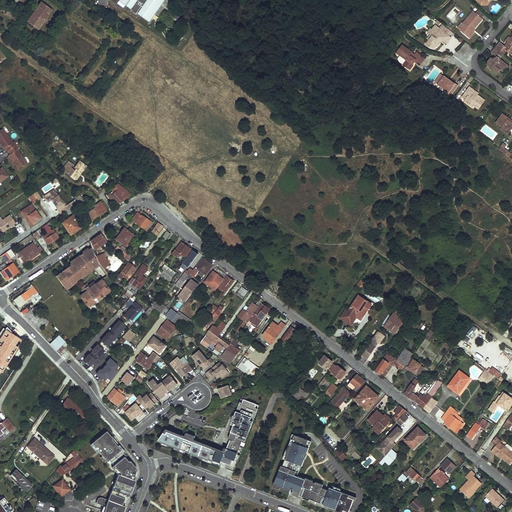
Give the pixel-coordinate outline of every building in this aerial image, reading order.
[(122,0),(121,2),(131,9),(137,1),(144,5),(137,14),(149,22),(151,19),(149,18),(154,12),(155,13),(156,11),(157,11),(158,9),(159,7),(158,6),(162,0),(122,0)] [(151,19),(149,22),(165,0),(162,0),(158,6),(159,7),(158,9),(157,11),(156,11),(155,13),(154,12),(149,18),(151,19)] [(53,10),(41,2),(27,21),(39,30),(53,10)] [(497,3),(491,11),(495,15),(501,7),(497,3)] [(473,11),(463,22),(465,24),(460,30),(468,37),(473,31),(472,30),(482,18),(473,11)] [(427,39),(424,43),(428,47),(428,46),(432,49),(435,45),(436,46),(438,43),(437,42),(438,41),(436,39),(438,37),(441,40),(445,43),(450,37),(442,31),(438,28),(434,24),(430,29),(432,30),(429,34),(431,35),(427,39)] [(511,38),(511,39),(509,37),(506,41),(507,42),(508,43),(505,47),(504,46),(499,42),(496,46),(499,49),(498,50),(496,52),(494,49),(491,52),(497,57),(496,59),(495,58),(493,60),(491,58),(486,64),(495,71),(497,68),(500,70),(505,63),(500,59),(506,51),(511,55),(511,38)] [(401,44),(395,52),(405,59),(402,64),(409,69),(413,64),(412,64),(414,61),(420,65),(425,58),(415,51),(414,53),(412,56),(410,54),(412,51),(401,44)] [(437,83),(443,75),(440,73),(434,81),(437,83)] [(443,75),(437,83),(447,91),(445,94),(448,97),(457,84),(454,82),(453,83),(443,75)] [(468,86),(460,96),(469,102),(472,104),(477,108),(484,100),(476,94),(471,90),(472,88),(468,86)] [(452,99),(447,105),(451,108),(456,101),(452,99)] [(501,113),(495,121),(505,129),(506,127),(510,130),(511,127),(511,118),(511,119),(511,120),(510,121),(506,119),(507,117),(501,113)] [(6,147),(9,150),(17,144),(15,141),(13,142),(4,128),(0,130),(0,141),(1,143),(5,148),(6,147)] [(17,144),(9,150),(11,154),(10,155),(13,160),(17,165),(20,169),(28,163),(18,149),(20,148),(17,144)] [(73,164),(69,161),(62,170),(76,181),(87,166),(81,161),(80,162),(75,169),(74,170),(70,167),(73,164)] [(0,181),(8,176),(2,167),(0,168),(0,181)] [(120,193),(125,189),(118,183),(110,189),(114,193),(118,189),(119,190),(119,191),(120,193)] [(114,193),(109,198),(115,205),(123,197),(125,198),(129,194),(125,189),(120,193),(119,191),(119,190),(118,189),(114,193)] [(33,203),(41,197),(37,191),(28,197),(33,203)] [(56,208),(58,211),(66,206),(56,192),(51,195),(45,199),(48,202),(51,200),(56,208)] [(75,196),(79,203),(84,201),(79,194),(75,196)] [(48,202),(53,210),(56,208),(51,200),(48,202)] [(58,211),(60,214),(68,209),(72,206),(75,204),(73,201),(66,206),(58,211)] [(92,210),(85,214),(89,221),(106,210),(100,202),(91,208),(92,210)] [(26,209),(22,213),(24,217),(27,215),(33,224),(41,219),(31,204),(26,208),(26,209)] [(137,213),(132,220),(146,230),(151,222),(137,213)] [(0,217),(0,228),(3,232),(15,224),(9,215),(2,220),(0,217)] [(27,215),(24,217),(30,226),(33,224),(27,215)] [(72,215),(62,222),(64,226),(66,225),(72,234),(81,227),(72,215)] [(158,223),(152,230),(157,234),(163,227),(158,223)] [(47,234),(43,236),(48,244),(58,237),(53,230),(52,231),(47,224),(42,227),(47,234)] [(41,228),(32,235),(37,240),(40,238),(38,235),(42,231),(41,228)] [(120,231),(115,238),(124,245),(132,235),(124,228),(121,232),(120,231)] [(96,250),(107,241),(101,232),(89,241),(96,250)] [(32,242),(31,243),(38,253),(39,252),(32,242)] [(182,242),(176,251),(187,259),(193,250),(182,242)] [(31,243),(17,253),(24,263),(38,253),(31,243)] [(83,253),(83,252),(79,255),(90,269),(91,270),(98,264),(97,263),(95,260),(92,256),(93,255),(91,247),(83,253)] [(10,249),(6,252),(11,258),(14,255),(10,249)] [(184,263),(180,268),(181,270),(182,268),(185,270),(188,266),(189,267),(198,254),(194,251),(184,264),(184,263)] [(6,252),(1,255),(6,262),(11,259),(11,258),(6,252)] [(105,253),(99,255),(104,266),(108,259),(105,253)] [(59,273),(55,275),(65,288),(68,286),(69,287),(72,284),(70,282),(72,280),(73,282),(82,275),(81,274),(83,272),(85,274),(88,272),(87,271),(90,269),(79,255),(73,259),(74,260),(67,266),(66,266),(66,267),(66,268),(65,270),(64,268),(62,270),(62,272),(60,274),(59,273)] [(129,258),(120,270),(122,271),(125,268),(132,273),(138,265),(129,258)] [(194,271),(191,274),(194,277),(197,274),(198,274),(199,272),(198,271),(200,270),(206,274),(213,265),(204,258),(194,271)] [(13,263),(1,272),(5,277),(8,275),(10,278),(19,271),(13,263)] [(141,277),(142,276),(148,268),(142,263),(135,273),(141,277)] [(165,265),(161,270),(172,278),(176,273),(165,265)] [(182,282),(180,284),(183,286),(189,277),(191,274),(194,271),(190,268),(188,272),(186,270),(179,279),(182,282)] [(161,270),(158,274),(169,282),(172,278),(161,270)] [(214,271),(206,282),(216,290),(224,281),(224,279),(214,271)] [(123,276),(119,274),(115,281),(118,283),(123,276)] [(132,277),(129,281),(139,289),(146,279),(142,276),(141,277),(138,281),(132,277)] [(224,281),(219,288),(226,292),(234,281),(227,276),(224,279),(224,281)] [(86,290),(80,295),(88,306),(90,304),(90,305),(107,291),(109,289),(101,279),(95,284),(93,281),(87,285),(84,287),(85,288),(86,290)] [(360,288),(364,283),(360,279),(356,284),(360,288)] [(191,281),(183,292),(190,297),(199,285),(195,282),(194,284),(191,281)] [(33,286),(14,300),(19,307),(30,298),(34,303),(35,302),(35,301),(41,297),(33,286)] [(249,291),(243,287),(237,295),(243,299),(249,291)] [(359,296),(349,311),(361,320),(372,305),(359,296)] [(156,300),(151,306),(161,313),(165,307),(156,300)] [(247,320),(238,331),(240,332),(263,302),(260,301),(257,305),(254,303),(250,308),(247,306),(240,315),(247,320)] [(125,303),(121,308),(126,313),(124,315),(128,319),(130,317),(132,320),(143,308),(136,302),(131,308),(125,303)] [(32,303),(21,313),(38,331),(48,321),(35,307),(32,303)] [(272,309),(264,303),(254,317),(251,320),(255,322),(257,320),(261,323),(272,309)] [(214,314),(219,308),(216,305),(211,312),(214,314)] [(214,314),(212,318),(214,320),(217,322),(219,320),(217,319),(223,311),(223,310),(225,308),(221,305),(219,308),(214,314)] [(173,309),(168,316),(172,320),(177,313),(174,310),(173,309)] [(193,321),(179,311),(177,313),(181,316),(176,323),(175,324),(178,326),(193,321)] [(177,313),(172,320),(176,323),(181,316),(177,313)] [(395,314),(386,327),(388,329),(389,328),(395,332),(403,320),(395,314)] [(126,326),(120,320),(113,327),(114,328),(111,331),(117,336),(126,326)] [(274,323),(265,335),(268,338),(268,340),(273,344),(287,325),(283,322),(280,328),(274,323)] [(215,324),(211,330),(219,337),(220,335),(226,326),(222,323),(219,327),(215,324)] [(296,324),(284,340),(287,342),(296,330),(297,330),(300,327),(296,324)] [(469,337),(477,329),(473,324),(465,333),(469,337)] [(204,328),(198,336),(203,340),(209,332),(204,328)] [(203,340),(202,341),(209,346),(212,342),(211,342),(213,339),(213,338),(214,337),(221,342),(214,350),(219,354),(225,346),(228,349),(231,344),(220,335),(219,337),(211,330),(209,332),(203,340)] [(108,333),(101,340),(108,346),(117,336),(111,331),(109,333),(108,333)] [(169,337),(162,332),(159,335),(166,340),(169,337)] [(378,332),(373,339),(378,344),(380,341),(381,341),(385,336),(378,332)] [(461,338),(467,343),(470,339),(464,334),(461,338)] [(58,337),(51,344),(57,351),(64,344),(58,337)] [(154,337),(149,343),(158,350),(160,347),(163,348),(166,345),(154,337)] [(131,345),(122,338),(114,347),(117,350),(123,343),(128,348),(131,345)] [(378,344),(373,339),(371,341),(371,342),(369,345),(370,346),(362,356),(367,360),(378,344)] [(68,347),(64,344),(57,351),(61,355),(68,347)] [(97,344),(93,349),(94,350),(91,352),(100,360),(105,355),(102,353),(104,350),(97,344)] [(229,349),(223,356),(230,362),(232,359),(233,360),(237,355),(229,349)] [(406,349),(395,365),(399,368),(401,365),(405,367),(406,365),(410,359),(413,355),(406,349)] [(205,369),(213,362),(210,358),(208,360),(199,350),(193,356),(197,360),(201,366),(202,365),(205,369)] [(88,354),(83,359),(90,365),(93,363),(96,365),(100,360),(91,352),(89,355),(88,354)] [(143,352),(138,359),(150,369),(153,365),(152,364),(154,361),(150,358),(143,352)] [(155,352),(150,358),(154,361),(156,363),(161,356),(155,352)] [(105,358),(114,366),(118,361),(114,357),(109,353),(105,358)] [(388,353),(375,371),(380,375),(385,369),(388,372),(392,366),(387,361),(388,360),(390,361),(391,359),(392,360),(394,358),(388,353)] [(325,355),(320,362),(327,369),(328,368),(330,370),(334,365),(332,363),(333,362),(325,355)] [(189,365),(188,361),(184,365),(178,357),(171,362),(176,369),(177,369),(179,370),(178,371),(183,377),(189,371),(190,372),(193,370),(189,365)] [(238,367),(247,374),(250,370),(251,371),(255,365),(245,358),(238,367)] [(410,359),(406,365),(409,367),(409,369),(416,374),(421,365),(414,360),(414,361),(410,359)] [(225,367),(224,368),(221,365),(215,370),(217,372),(218,371),(219,372),(218,373),(216,375),(218,378),(220,380),(223,378),(225,381),(229,377),(227,375),(229,373),(225,367)] [(334,365),(330,370),(333,372),(332,373),(340,379),(346,372),(338,365),(337,366),(334,365)] [(425,367),(421,365),(416,374),(419,376),(425,367)] [(313,367),(308,373),(313,377),(318,371),(313,367)] [(388,372),(385,369),(380,375),(384,378),(388,372)] [(486,370),(482,376),(489,381),(493,375),(486,370)] [(142,371),(139,375),(144,379),(147,375),(142,371)] [(470,378),(459,371),(448,386),(459,394),(470,378)] [(128,372),(122,379),(130,385),(135,378),(128,372)] [(177,384),(170,375),(163,382),(169,389),(169,390),(177,384)] [(357,375),(351,382),(356,386),(354,390),(355,392),(365,381),(357,375)] [(155,390),(152,393),(153,394),(159,401),(166,395),(165,394),(164,393),(169,389),(163,382),(159,385),(154,379),(149,383),(155,390)] [(415,379),(405,394),(415,400),(418,396),(412,392),(420,382),(416,380),(415,379)] [(356,386),(351,382),(348,385),(354,390),(356,386)] [(333,383),(326,392),(331,396),(332,395),(338,387),(333,383)] [(423,388),(421,391),(425,394),(430,387),(427,384),(423,388)] [(228,385),(218,389),(221,398),(232,395),(228,385)] [(367,386),(355,399),(367,410),(379,397),(367,386)] [(301,387),(294,396),(295,397),(296,396),(298,398),(299,396),(299,397),(302,394),(305,396),(309,392),(305,389),(304,390),(301,387)] [(343,387),(331,402),(338,408),(350,393),(343,387)] [(117,390),(115,388),(108,397),(119,405),(125,397),(121,394),(123,392),(118,389),(117,390)] [(415,401),(424,408),(430,399),(432,397),(433,396),(429,393),(426,397),(424,395),(423,396),(421,394),(415,401)] [(140,395),(137,398),(145,408),(149,406),(150,408),(152,406),(151,406),(153,405),(159,401),(153,394),(150,397),(148,396),(147,395),(143,398),(140,395)] [(84,412),(86,409),(67,397),(61,406),(68,410),(66,412),(71,416),(73,414),(80,418),(84,412)] [(232,440),(226,457),(227,457),(235,460),(247,430),(250,431),(253,421),(251,420),(252,417),(254,418),(258,408),(256,407),(257,404),(244,399),(243,402),(240,401),(235,415),(236,416),(234,420),(233,420),(231,424),(234,425),(228,439),(231,440),(232,440)] [(430,399),(424,408),(430,412),(435,405),(432,403),(433,401),(430,399)] [(401,416),(402,417),(404,414),(407,412),(400,406),(395,412),(401,416)] [(455,409),(453,408),(451,406),(442,418),(444,420),(446,421),(445,423),(455,431),(455,430),(456,431),(457,433),(464,424),(462,423),(461,422),(451,414),(455,409)] [(439,419),(445,412),(438,407),(433,413),(439,419)] [(455,409),(451,414),(461,422),(463,419),(457,414),(459,412),(455,409)] [(383,416),(376,411),(368,421),(374,427),(380,432),(389,422),(383,416)] [(88,415),(84,412),(80,418),(80,419),(83,422),(88,415)] [(399,421),(397,422),(401,426),(409,418),(404,414),(402,417),(399,421)] [(478,420),(468,435),(472,438),(481,426),(485,428),(492,419),(487,415),(483,421),(481,420),(480,421),(478,420)] [(0,436),(4,433),(1,430),(5,427),(9,432),(15,428),(7,418),(1,423),(0,423),(0,425),(0,427),(0,436)] [(397,426),(376,448),(384,456),(395,444),(393,441),(403,431),(397,426)] [(380,432),(374,427),(372,430),(378,435),(380,432)] [(417,427),(405,439),(409,443),(421,430),(417,427)] [(231,440),(227,448),(226,451),(223,450),(223,451),(194,440),(196,436),(187,432),(185,436),(166,429),(165,433),(167,434),(167,431),(183,437),(182,440),(185,441),(186,439),(194,441),(193,444),(195,444),(196,442),(211,448),(210,450),(212,451),(213,448),(225,453),(223,457),(226,458),(227,457),(226,457),(232,440),(231,440)] [(97,500),(96,503),(103,506),(109,508),(107,511),(122,511),(123,511),(122,511),(123,508),(124,508),(125,506),(122,505),(123,502),(128,489),(131,490),(134,483),(129,481),(130,479),(132,480),(132,479),(134,476),(136,470),(136,469),(129,460),(128,462),(124,457),(125,456),(123,453),(125,452),(122,448),(120,450),(113,441),(110,444),(108,441),(113,437),(107,430),(91,443),(95,447),(96,446),(98,449),(97,450),(102,456),(107,462),(109,460),(120,473),(120,474),(118,474),(117,474),(120,475),(119,477),(117,476),(115,480),(113,485),(108,500),(102,498),(101,497),(100,498),(99,498),(98,498),(97,500)] [(235,460),(238,461),(250,431),(247,430),(235,460)] [(421,430),(409,443),(409,444),(408,444),(413,449),(419,443),(419,441),(425,435),(421,430)] [(167,434),(165,433),(161,442),(162,442),(168,444),(175,447),(186,451),(190,452),(195,454),(203,457),(212,461),(213,461),(214,460),(215,460),(221,463),(223,457),(225,453),(213,448),(212,451),(210,450),(211,448),(196,442),(195,444),(193,444),(194,441),(186,439),(185,441),(182,440),(183,437),(167,431),(167,434)] [(279,488),(290,492),(292,489),(294,489),(294,488),(295,489),(296,487),(297,486),(298,485),(298,482),(299,481),(297,481),(299,476),(297,475),(295,474),(299,464),(301,465),(302,465),(305,458),(306,459),(307,454),(303,453),(304,450),(308,452),(309,447),(306,446),(309,440),(306,439),(299,436),(295,434),(293,439),(292,438),(288,449),(287,451),(288,452),(286,459),(283,465),(282,465),(278,475),(282,476),(278,484),(281,486),(281,487),(279,487),(279,488)] [(122,448),(113,437),(108,441),(110,444),(113,441),(120,450),(122,448)] [(502,441),(497,437),(496,437),(492,442),(493,442),(493,443),(492,443),(491,444),(494,447),(499,442),(500,443),(502,441)] [(54,456),(45,448),(44,449),(39,444),(39,443),(34,439),(29,445),(33,449),(32,451),(47,464),(54,456)] [(503,459),(510,464),(511,461),(511,452),(511,451),(505,446),(500,443),(499,442),(494,447),(491,451),(502,460),(503,459)] [(91,443),(90,444),(96,451),(97,450),(98,449),(96,446),(95,447),(91,443)] [(61,466),(57,469),(62,475),(83,460),(75,449),(71,456),(72,457),(73,457),(75,459),(63,468),(61,466)] [(391,449),(384,457),(387,460),(390,463),(397,455),(391,449)] [(387,460),(384,457),(378,462),(382,465),(387,460)] [(447,471),(449,473),(456,467),(447,459),(441,465),(441,466),(447,471)] [(109,460),(107,462),(117,473),(118,474),(120,474),(120,473),(109,460)] [(447,471),(441,466),(439,469),(444,474),(447,471)] [(16,468),(10,474),(27,491),(33,484),(16,468)] [(411,468),(407,472),(410,474),(419,483),(423,479),(411,468)] [(440,487),(449,478),(444,474),(439,469),(438,468),(430,477),(440,487)] [(469,480),(460,489),(468,496),(473,490),(475,491),(482,484),(473,476),(475,474),(472,471),(466,477),(469,480)] [(292,493),(292,494),(305,499),(305,498),(303,497),(305,494),(300,492),(305,481),(304,478),(305,479),(305,478),(299,476),(297,481),(299,481),(298,482),(298,485),(297,486),(296,487),(295,489),(294,488),(294,489),(292,489),(290,492),(292,493)] [(58,482),(53,486),(60,496),(70,490),(61,477),(57,480),(58,482)] [(305,481),(300,492),(305,494),(303,497),(305,498),(310,500),(310,498),(326,504),(326,506),(341,511),(342,511),(350,494),(349,494),(337,489),(337,491),(334,490),(334,488),(330,487),(329,490),(322,487),(323,484),(316,481),(315,483),(313,482),(313,480),(306,477),(305,478),(305,479),(304,478),(305,481)] [(484,495),(496,507),(504,499),(492,487),(484,495)] [(123,502),(126,503),(131,490),(128,489),(123,502)] [(351,511),(352,510),(350,509),(354,500),(355,501),(357,497),(349,494),(350,494),(342,511),(351,511)] [(9,511),(12,510),(13,509),(10,505),(8,506),(5,502),(7,501),(4,497),(3,498),(0,499),(0,511),(9,511)] [(310,500),(309,500),(326,507),(326,506),(326,504),(310,498),(310,500)] [(410,504),(418,511),(423,505),(416,498),(410,504)]
